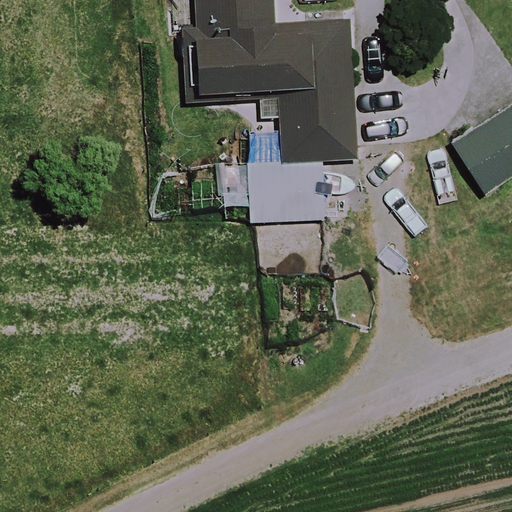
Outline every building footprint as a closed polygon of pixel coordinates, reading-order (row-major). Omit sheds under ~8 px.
[(274,24),(273,0),(189,0),(190,99),(259,99),(259,120),(282,120),(282,163),(250,163),(251,221),(346,220),(346,195),(322,195),(322,160),(354,160),(353,23),(274,24)] [(121,5),(97,5),(96,56),(121,56),(121,5)] [(511,178),(511,107),(454,145),(486,195),(511,178)] [(89,218),(54,222),(65,331),(100,328),(89,218)] [(180,225),(149,228),(156,301),(187,298),(180,225)] [(320,225),(255,227),(256,288),(321,286),(320,225)] [(243,233),(219,233),(219,297),(243,297),(243,233)]
